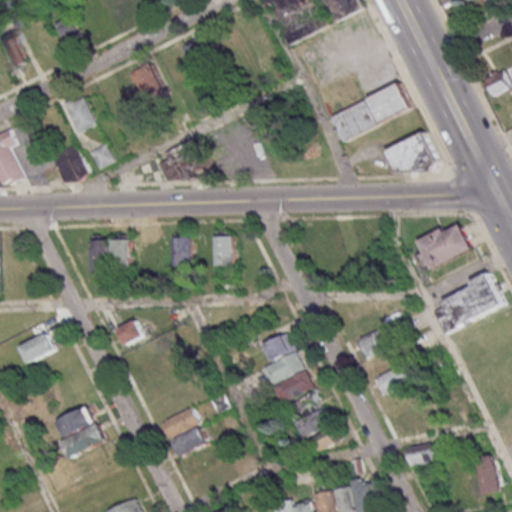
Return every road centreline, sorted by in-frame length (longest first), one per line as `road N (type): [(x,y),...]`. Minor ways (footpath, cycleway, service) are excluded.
road 1 (tertiary): [(497,191),(0,207)]
road 2 (residential): [(183,511),(25,207)]
road 3 (residential): [(217,0),(0,110)]
road 4 (residential): [(410,511),(303,296)]
road 5 (secondary): [(497,191),(436,72)]
